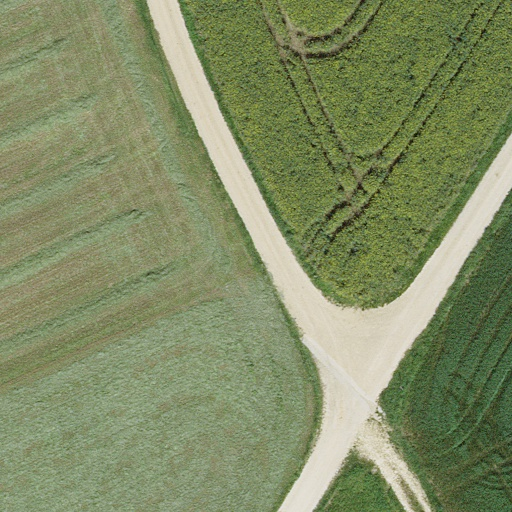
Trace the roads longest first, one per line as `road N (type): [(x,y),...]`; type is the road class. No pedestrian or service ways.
road 1 (track): [(157,0),(177,64),(255,227),(356,406)]
road 2 (track): [(511,147),(356,406)]
road 3 (track): [(356,406),(295,511)]
road 4 (track): [(356,406),(414,511)]
